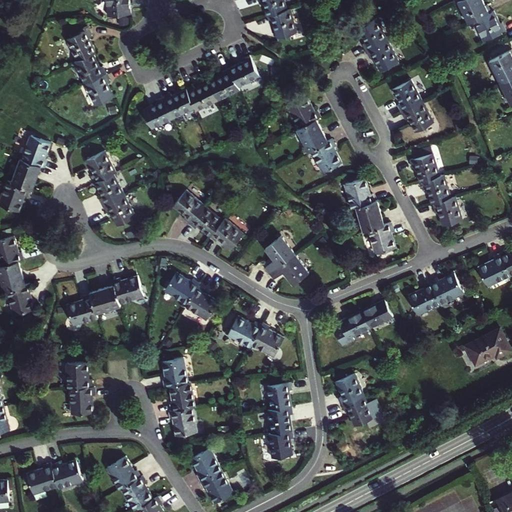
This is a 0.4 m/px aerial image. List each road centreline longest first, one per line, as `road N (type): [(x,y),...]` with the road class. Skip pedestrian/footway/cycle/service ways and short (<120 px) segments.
road 1 (residential): [(155,22),(127,39),(141,78),(237,34),(223,4),(199,4)]
road 2 (residential): [(247,511),(294,487),(320,451),(309,315)]
road 3 (residential): [(309,315),(179,246),(98,259)]
road 4 (residential): [(379,153),(381,127),(356,79),(341,72),(331,78),(331,97),(358,146),(371,154)]
road 5 (secondary): [(331,511),(474,437)]
road 6 (residential): [(98,259),(69,267),(49,250),(47,208),(65,202),(81,217)]
road 7 (residential): [(309,315),(326,299),(432,257)]
road 8 (residential): [(119,429),(0,449)]
